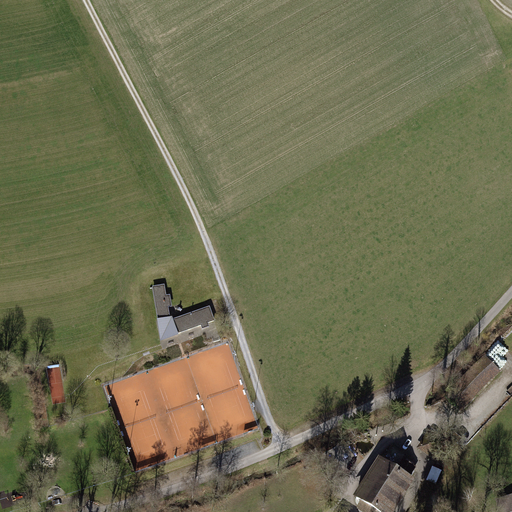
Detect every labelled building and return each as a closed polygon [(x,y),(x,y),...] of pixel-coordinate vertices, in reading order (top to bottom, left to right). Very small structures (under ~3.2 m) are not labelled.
[(153,288),(159,322),(170,320),(168,308),(172,308),(170,296),(167,296),(165,286),(153,288)] [(211,307),(175,320),(181,334),(201,327),(203,331),(210,328),(208,324),(216,322),(211,307)] [(175,318),(170,320),(159,322),(161,341),(181,334),(175,320),(175,318)] [(462,413),(502,373),(488,358),(447,399),(462,413)] [(363,511),(393,511),(415,479),(379,455),(348,502),(363,511)]
